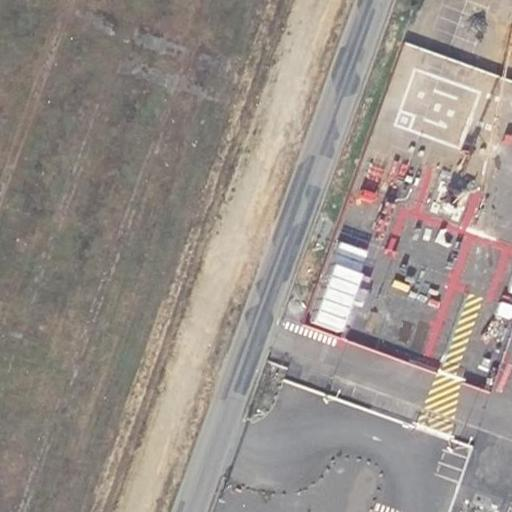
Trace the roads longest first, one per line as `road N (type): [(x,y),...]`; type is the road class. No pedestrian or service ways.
road 1 (track): [(84,511),(271,0)]
road 2 (unclassified): [(192,511),(378,0)]
